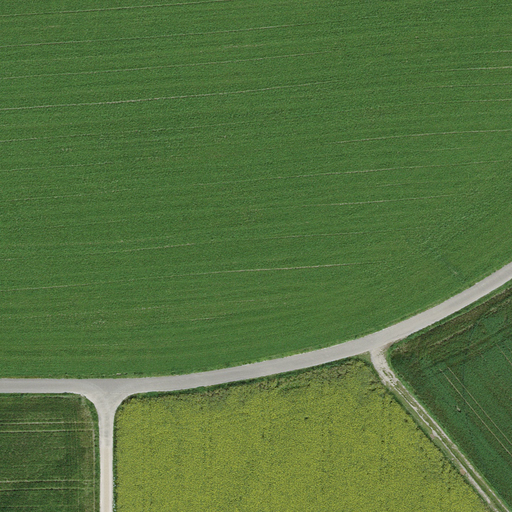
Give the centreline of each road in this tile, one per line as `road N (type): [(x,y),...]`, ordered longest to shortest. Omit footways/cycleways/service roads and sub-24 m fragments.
road 1 (residential): [(511,263),(382,330),(287,359),(189,377),(0,382)]
road 2 (unknown): [(123,511),(127,379)]
